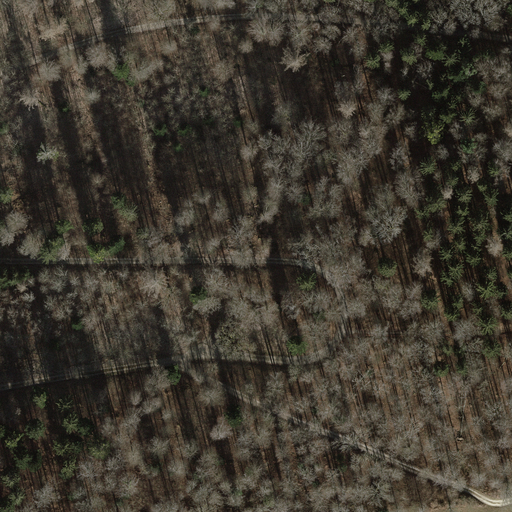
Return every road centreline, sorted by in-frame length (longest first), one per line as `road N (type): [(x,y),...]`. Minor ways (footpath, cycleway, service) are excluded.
road 1 (track): [(129,368),(206,355),(317,355),(343,328),(343,294),(332,277),(294,260),(0,261)]
road 2 (track): [(0,71),(124,30),(233,14),(511,39)]
road 3 (track): [(511,501),(491,503),(326,433),(181,358)]
road 4 (track): [(129,368),(0,384)]
